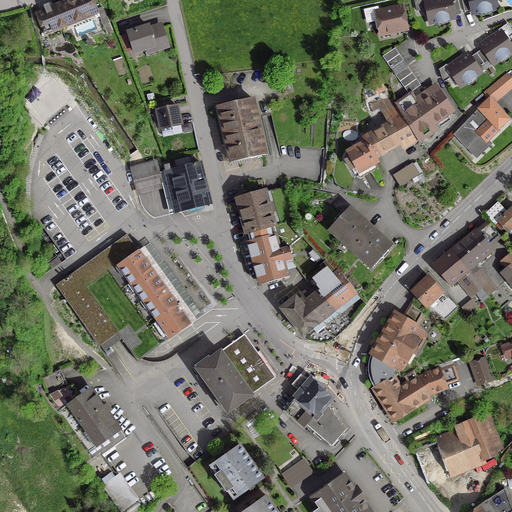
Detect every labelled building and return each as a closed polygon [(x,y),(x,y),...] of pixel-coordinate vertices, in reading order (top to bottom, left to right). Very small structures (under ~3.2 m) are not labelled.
[(95,7),(91,0),(71,0),(36,15),(43,34),(85,17),(82,12),(95,7)] [(457,0),(450,2),(449,0),(431,0),(424,2),(429,24),(433,23),(434,23),(438,24),(442,24),(446,22),(449,20),(449,19),(453,18),(453,16),(460,15),(457,0)] [(494,0),(460,0),(464,12),(471,11),(472,14),(476,13),(476,14),(477,14),(481,14),(485,14),(488,13),(491,10),(492,10),(496,9),(494,0)] [(378,12),(377,8),(364,11),(367,22),(377,20),(380,35),(406,30),(401,7),(378,12)] [(154,50),(167,46),(161,27),(149,31),(148,27),(127,33),(133,53),(153,46),(154,50)] [(482,49),(476,53),(484,66),(490,62),(492,65),(496,62),(496,63),(501,62),(504,60),(507,57),(510,54),(509,53),(511,51),(511,49),(500,32),(479,46),(482,49)] [(390,69),(391,69),(403,61),(394,48),(382,57),(390,69)] [(478,70),(484,66),(476,53),(469,58),(467,54),(447,68),(459,87),(463,85),(463,86),(464,85),(468,84),(471,83),(474,80),(477,76),(476,75),(480,73),(478,70)] [(417,88),(420,85),(407,67),(395,76),(408,94),(417,88)] [(381,83),(378,78),(372,81),(374,86),(373,86),(377,94),(384,91),(381,83)] [(417,88),(395,104),(414,135),(415,137),(431,125),(452,111),(435,86),(422,95),(417,88)] [(374,157),(414,135),(395,104),(392,97),(368,105),(372,112),(379,108),(388,125),(364,139),(374,157)] [(218,107),(231,163),(264,155),(251,99),(218,107)] [(486,141),(508,120),(489,99),(478,109),(454,134),(466,147),(480,135),(486,141)] [(171,127),(180,125),(176,106),(156,110),(161,132),(171,130),(171,127)] [(376,162),(374,157),(364,139),(363,139),(364,142),(347,151),(359,172),(376,162)] [(155,163),(130,169),(135,188),(160,182),(155,163)] [(180,212),(209,205),(199,163),(169,170),(180,212)] [(420,175),(415,166),(395,177),(400,186),(420,175)] [(236,198),(246,234),(252,233),(274,226),(263,190),(236,198)] [(511,226),(511,208),(506,214),(496,204),(486,213),(496,223),(498,221),(507,231),(511,226)] [(371,267),(391,246),(349,207),(330,229),(371,267)] [(495,236),(497,234),(487,222),(461,243),(468,252),(473,248),(481,258),(491,249),(487,243),(495,236)] [(287,223),(274,226),(252,233),(254,240),(249,241),(249,243),(246,244),(258,284),(261,283),(261,285),(288,277),(284,263),(292,261),(288,247),(299,238),(287,223)] [(137,251),(126,235),(55,286),(98,347),(116,333),(137,362),(190,324),(180,311),(183,308),(180,304),(177,306),(175,303),(177,302),(139,250),(137,251)] [(448,254),(463,272),(466,270),(469,273),(482,288),(487,295),(495,289),(479,269),(478,270),(474,264),(481,258),(473,248),(468,252),(461,243),(448,254)] [(449,285),(463,272),(448,254),(433,266),(449,285)] [(506,268),(500,273),(511,286),(511,257),(509,255),(501,262),(506,268)] [(55,256),(47,262),(50,267),(59,261),(55,256)] [(320,291),(318,292),(333,311),(355,292),(338,271),(336,272),(330,265),(312,279),(316,285),(315,286),(320,291)] [(469,273),(459,282),(471,297),(482,288),(469,273)] [(428,277),(411,293),(426,309),(431,304),(435,308),(437,307),(441,312),(440,312),(446,318),(457,308),(445,296),(443,298),(441,295),(443,293),(428,277)] [(303,334),(333,311),(318,292),(320,291),(315,286),(314,287),(297,300),(295,297),(280,308),(302,337),(303,335),(303,334)] [(193,317),(200,312),(194,305),(187,309),(193,317)] [(384,332),(371,354),(392,367),(400,370),(410,353),(414,355),(425,335),(416,326),(395,313),(384,332)] [(227,411),(232,407),(270,380),(240,338),(207,361),(205,358),(194,365),(227,411)] [(511,354),(511,343),(502,347),(505,357),(511,354)] [(368,376),(369,377),(371,383),(373,388),(392,377),(392,367),(371,354),(369,360),(368,365),(367,371),(368,376)] [(475,377),(489,373),(484,358),(470,363),(475,377)] [(399,388),(392,377),(373,388),(393,419),(430,396),(429,394),(431,393),(445,388),(439,372),(446,370),(444,363),(437,366),(438,369),(424,374),(419,378),(418,377),(402,387),(401,386),(399,388)] [(59,411),(92,457),(99,452),(101,455),(124,439),(106,412),(109,410),(105,405),(102,407),(89,389),(80,396),(71,384),(66,387),(58,371),(40,379),(48,395),(59,411)] [(489,373),(475,377),(477,385),(492,380),(489,373)] [(300,375),(291,385),(300,392),(283,411),(303,429),(307,425),(331,446),(346,429),(341,425),(341,424),(337,420),(338,419),(333,415),(334,414),(329,410),(330,409),(325,404),(330,398),(310,381),(308,382),(300,375)] [(488,414),(469,422),(484,460),(495,456),(493,452),(501,449),(488,414)] [(482,461),(484,460),(469,422),(455,427),(456,431),(451,433),(450,432),(437,437),(437,438),(435,439),(437,444),(414,453),(426,483),(428,483),(427,479),(447,471),(449,475),(460,470),(458,466),(481,457),(482,461)] [(253,485),(262,478),(238,445),(229,451),(228,449),(222,453),(224,455),(214,462),(220,470),(213,475),(225,492),(232,488),(238,496),(248,489),(249,491),(254,487),(253,485)] [(85,463),(101,486),(116,476),(101,455),(99,452),(92,457),(85,463)] [(323,489),(321,490),(311,497),(321,511),(370,511),(363,502),(365,500),(356,487),(353,488),(344,474),(323,489)] [(119,511),(120,511),(135,502),(116,476),(101,486),(119,511)] [(503,489),(467,511),(510,511),(511,511),(503,489)] [(276,511),(265,496),(255,502),(254,500),(249,504),(250,506),(241,511),(276,511)]
